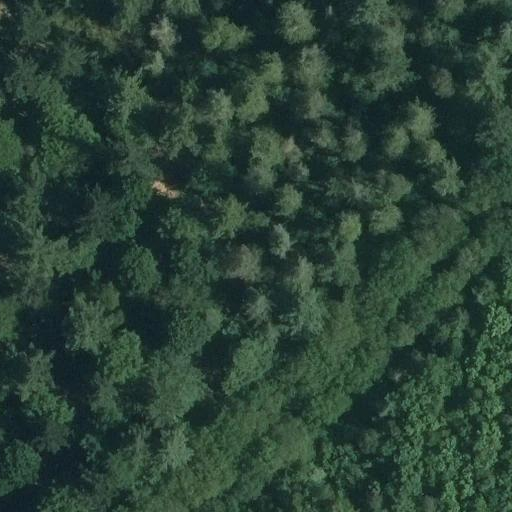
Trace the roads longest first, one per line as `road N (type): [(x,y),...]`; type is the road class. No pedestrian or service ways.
road 1 (track): [(371,511),(298,410),(101,0)]
road 2 (track): [(511,197),(194,511)]
